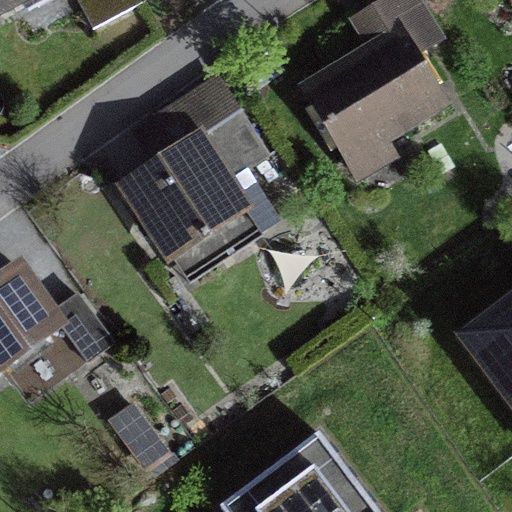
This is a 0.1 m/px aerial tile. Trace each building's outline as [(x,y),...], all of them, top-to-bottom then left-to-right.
[(0,0),(0,15),(29,0),(0,0)] [(104,0),(47,0),(67,36),(112,13),(104,0)] [(380,0),(379,0),(327,32),(344,60),(283,96),(334,180),(427,124),(391,66),(413,53),(380,0)] [(106,146),(128,179),(182,144),(211,124),(189,91),(106,146)] [(128,179),(101,196),(149,272),(231,220),(182,144),(128,179)] [(0,276),(0,368),(44,335),(0,276)] [(511,289),(458,330),(511,403),(511,289)] [(374,511),(316,432),(206,511),(374,511)]
